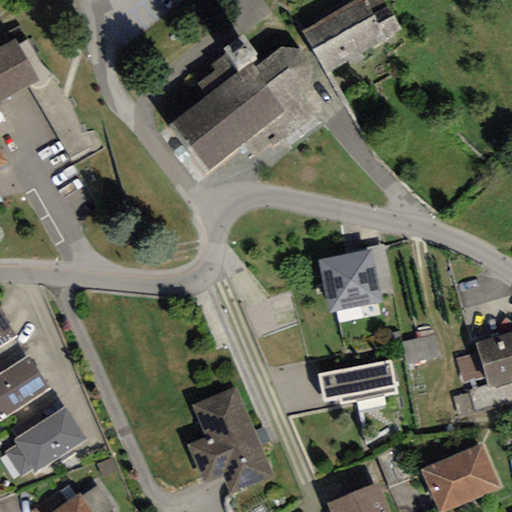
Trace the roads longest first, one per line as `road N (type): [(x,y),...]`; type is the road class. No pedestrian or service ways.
road 1 (residential): [(218,226),(238,200),(270,195),(443,236),(511,271)]
road 2 (residential): [(218,226),(111,90),(99,12),(116,0)]
road 3 (residential): [(0,274),(172,282),(201,270),(218,226)]
